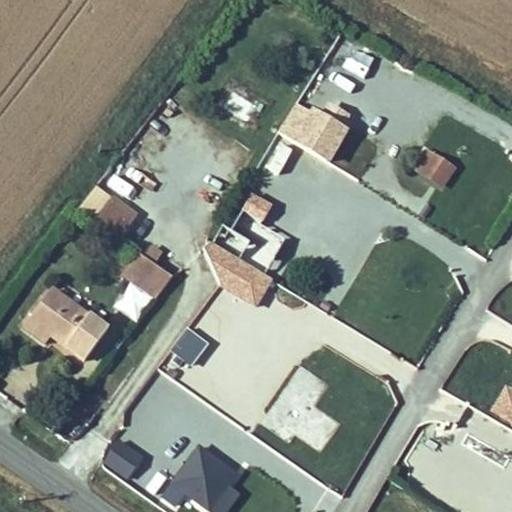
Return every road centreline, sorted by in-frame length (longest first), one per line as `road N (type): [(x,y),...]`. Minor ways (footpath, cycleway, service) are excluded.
road 1 (unknown): [(332,511),(189,416),(163,421),(134,464)]
road 2 (unknown): [(269,368),(285,337),(300,330),(429,398)]
road 3 (unknown): [(367,511),(429,398)]
